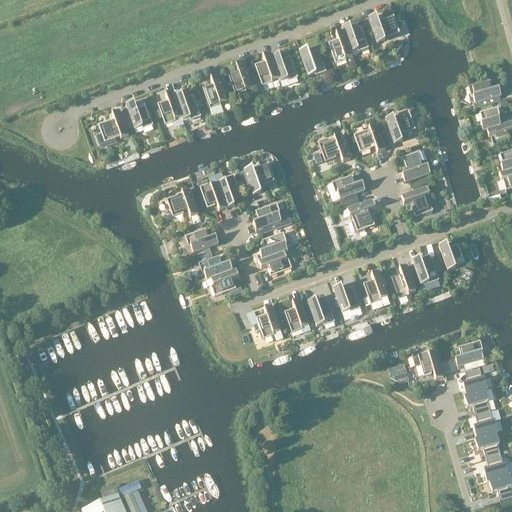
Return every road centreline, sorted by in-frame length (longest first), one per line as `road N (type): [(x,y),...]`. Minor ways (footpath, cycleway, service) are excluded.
road 1 (residential): [(58,130),(77,108),(383,0)]
road 2 (residential): [(256,298),(404,246)]
